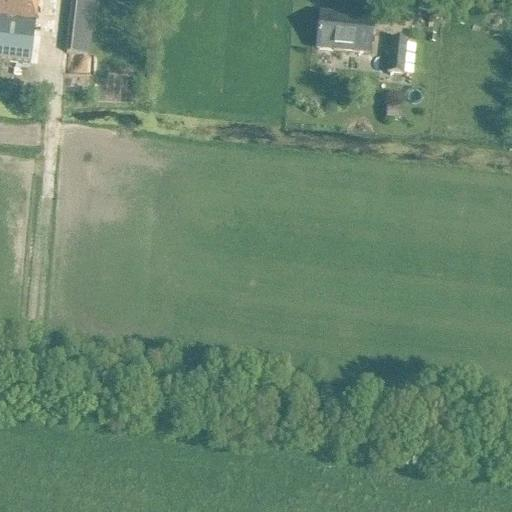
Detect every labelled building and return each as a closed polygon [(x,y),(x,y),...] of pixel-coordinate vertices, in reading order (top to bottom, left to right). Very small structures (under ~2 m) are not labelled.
[(0,0),(0,62),(29,66),(36,0),(0,0)] [(93,8),(72,5),(65,57),(86,60),(93,8)] [(367,59),(371,24),(346,21),(345,25),(318,23),(315,53),(367,59)] [(403,79),(406,45),(390,44),(386,77),(403,79)] [(399,112),(388,111),(387,121),(398,122),(399,112)]
